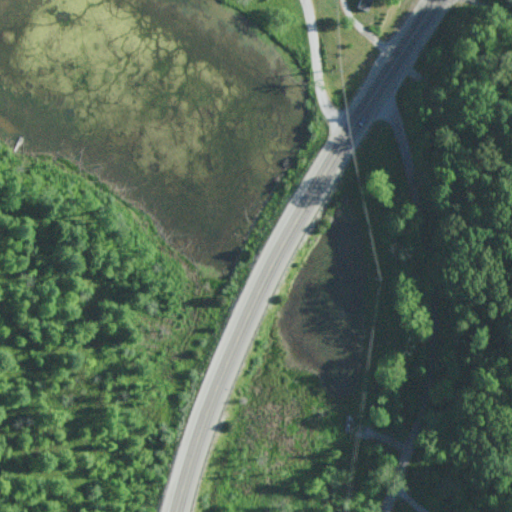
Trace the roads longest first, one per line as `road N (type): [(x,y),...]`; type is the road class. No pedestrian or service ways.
road 1 (primary): [(435,0),(269,265),(198,430),(174,511)]
road 2 (residential): [(373,93),(409,153),(436,292),(428,394),(384,511)]
road 3 (residential): [(347,133),(320,90),(307,0)]
